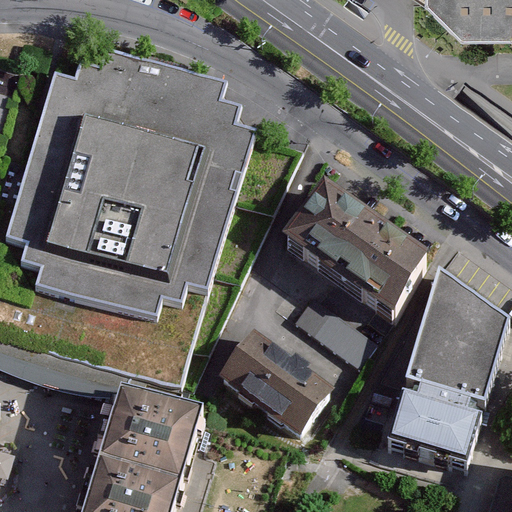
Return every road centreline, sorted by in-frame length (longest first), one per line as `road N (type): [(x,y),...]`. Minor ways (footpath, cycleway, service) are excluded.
road 1 (residential): [(37,6),(122,19),(209,49),(280,87),(511,254)]
road 2 (primary): [(266,0),(511,171)]
road 3 (track): [(336,448),(462,215)]
